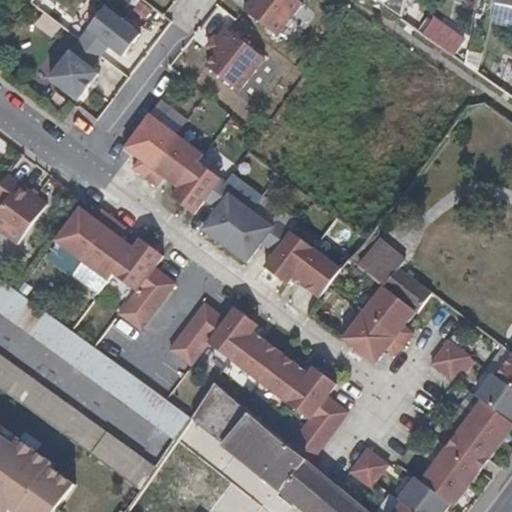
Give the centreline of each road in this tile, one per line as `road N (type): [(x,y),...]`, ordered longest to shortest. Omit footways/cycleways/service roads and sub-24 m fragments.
road 1 (residential): [(391,396),(83,158)]
road 2 (residential): [(201,0),(83,158)]
